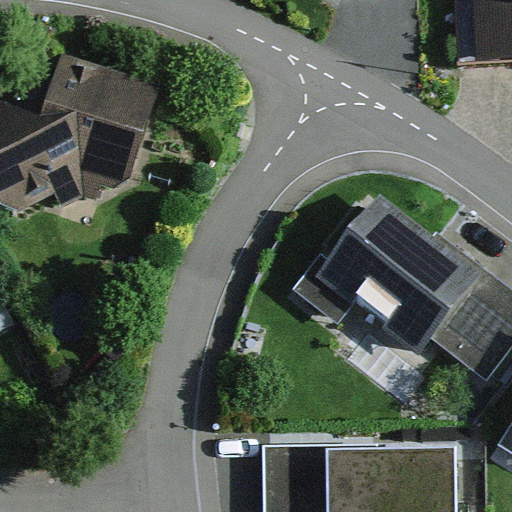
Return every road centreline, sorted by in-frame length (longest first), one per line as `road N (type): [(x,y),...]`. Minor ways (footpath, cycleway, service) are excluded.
road 1 (residential): [(328,78),(214,256),(180,345),(170,498)]
road 2 (residential): [(511,195),(437,139),(328,78)]
road 3 (residential): [(328,78),(241,29),(150,0)]
road 4 (residential): [(0,494),(170,498)]
